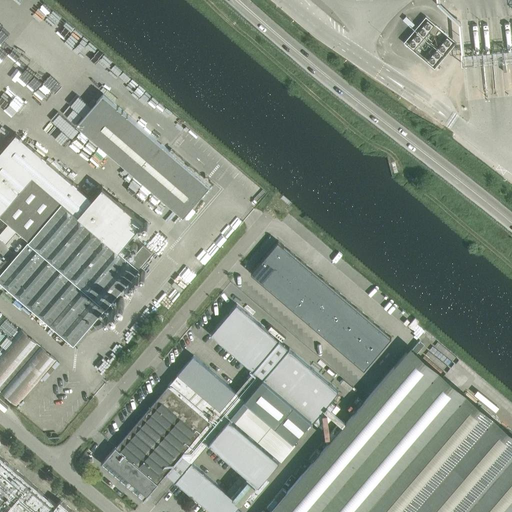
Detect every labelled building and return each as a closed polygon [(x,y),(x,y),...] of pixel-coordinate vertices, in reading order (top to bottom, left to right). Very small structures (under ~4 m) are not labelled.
[(0,62),(37,98),(45,99),(57,87),(59,67),(53,73),(48,73),(40,66),(36,70),(29,63),(36,56),(32,52),(33,42),(25,50),(18,44),(12,43),(5,37),(15,28),(7,20),(3,24),(4,17),(0,12),(0,62)] [(402,42),(434,68),(456,41),(424,15),(402,42)] [(406,16),(403,19),(411,27),(414,24),(406,16)] [(77,124),(176,209),(183,216),(203,193),(212,184),(213,185),(213,184),(171,148),(171,149),(169,150),(103,93),(97,101),(77,124)] [(16,133),(0,152),(0,215),(30,241),(0,275),(0,280),(73,344),(121,288),(128,293),(132,288),(126,282),(152,252),(143,244),(129,260),(123,254),(130,246),(125,241),(143,221),(103,186),(92,198),(16,133)] [(276,266),(290,250),(278,240),(265,256),(276,266)] [(188,257),(200,268),(207,260),(195,249),(188,257)] [(287,276),(301,260),(290,250),(276,266),(283,272),(287,276)] [(262,282),(276,266),(265,256),(251,272),(262,282)] [(299,285),(312,269),(301,260),(287,276),(291,279),(298,285),(299,285)] [(283,272),(276,266),(262,282),(270,288),(283,272)] [(310,295),(323,279),(312,269),(299,285),(306,292),(310,295)] [(291,279),(287,276),(283,272),(270,288),(277,295),(291,279)] [(285,301),(298,285),(291,279),(277,295),(285,301)] [(321,304),(335,288),(323,279),(310,295),(314,298),(321,304)] [(306,292),(299,285),(298,285),(285,301),(292,307),(306,292)] [(332,314),(346,298),(335,288),(321,304),(329,311),(332,314)] [(314,298),(310,295),(306,292),(292,307),(300,314),(314,298)] [(321,304),(314,298),(300,314),(308,320),(321,304)] [(343,323),(357,307),(346,298),(332,314),(336,317),(343,323)] [(313,420),(339,390),(237,304),(212,334),(272,385),(313,420)] [(315,327),(329,311),(321,304),(308,320),(315,327)] [(355,333),(368,317),(357,307),(343,323),(344,324),(352,330),(355,333)] [(336,317),(332,314),(329,311),(315,327),(323,333),(336,317)] [(344,324),(343,323),(336,317),(323,333),(330,340),(344,324)] [(366,342),(379,327),(368,317),(355,333),(359,337),(366,342)] [(338,346),(352,330),(344,324),(330,340),(338,346)] [(366,342),(367,343),(378,353),(391,337),(379,327),(366,342)] [(0,353),(0,390),(18,405),(57,359),(21,329),(0,353)] [(359,337),(355,333),(352,330),(338,346),(346,353),(359,337)] [(367,343),(366,342),(359,337),(346,353),(353,359),(367,343)] [(367,343),(353,359),(364,369),(378,353),(367,343)] [(511,511),(511,443),(405,352),(269,511),(511,511)] [(230,418),(245,399),(194,355),(178,374),(168,385),(105,459),(147,495),(166,473),(211,511),(233,511),(241,504),(192,462),(209,443),(259,484),(279,460),(230,418)] [(0,511),(22,511),(25,508),(29,511),(75,511),(61,500),(57,504),(0,455),(0,511)]
